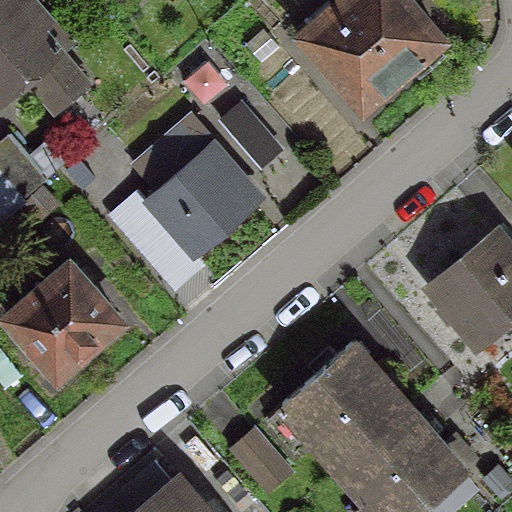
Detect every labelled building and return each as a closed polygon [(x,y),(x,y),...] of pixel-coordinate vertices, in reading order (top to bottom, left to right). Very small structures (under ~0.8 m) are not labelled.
[(0,0),(0,93),(22,75),(51,111),(83,84),(52,47),(50,49),(35,31),(48,21),(30,0),(0,0)] [(402,0),(336,0),(297,35),(359,106),(436,39),(402,0)] [(236,104),(217,120),(257,166),(275,149),(236,104)] [(217,150),(209,157),(179,123),(144,153),(151,161),(145,166),(161,184),(145,198),(192,252),(249,202),(221,170),(229,163),(217,150)] [(41,179),(3,134),(0,136),(0,175),(19,198),(41,179)] [(19,198),(0,175),(0,216),(20,199),(19,198)] [(511,259),(489,232),(427,283),(442,302),(433,310),(443,323),(453,315),(475,342),(511,311),(511,259)] [(4,317),(53,373),(113,320),(64,264),(4,317)] [(403,407),(347,342),(277,403),(335,468),(336,468),(403,407)] [(336,468),(335,468),(373,511),(411,511),(459,471),(403,407),(336,468)] [(286,470),(250,429),(227,448),(263,490),(286,470)] [(151,461),(112,495),(126,511),(206,511),(177,477),(170,483),(151,461)] [(480,477),(497,496),(509,484),(492,466),(480,477)] [(126,511),(112,495),(91,511),(126,511)]
